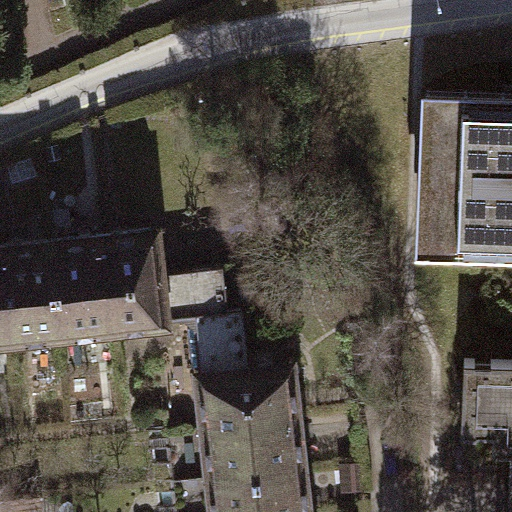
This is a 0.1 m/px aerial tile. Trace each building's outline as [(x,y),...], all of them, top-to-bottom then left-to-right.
[(511,237),(511,356),(462,355),(460,431),(492,432),(491,453),(509,453),(508,484),(511,484),(511,94),(434,92),(430,235),(511,237)] [(156,224),(102,230),(112,324),(191,315),(229,311),(224,262),(160,269),(156,224)] [(102,230),(52,236),(62,329),(112,324),(102,230)] [(52,236),(0,241),(0,274),(7,335),(62,329),(52,236)] [(191,315),(202,421),(296,411),(290,360),(247,365),(240,310),(229,311),(191,315)] [(202,421),(208,472),(301,462),(296,411),(202,421)] [(208,472),(212,511),(282,511),(307,509),(301,462),(208,472)]
